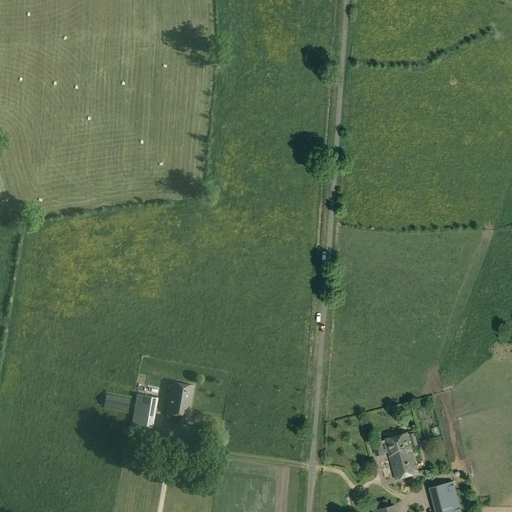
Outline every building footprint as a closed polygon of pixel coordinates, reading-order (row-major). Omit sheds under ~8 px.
[(172,382),(167,414),(188,417),(194,386),(172,382)] [(137,394),(130,430),(152,434),(158,398),(137,394)] [(106,395),(104,406),(128,411),(131,399),(106,395)] [(384,438),(385,440),(373,444),(376,455),(384,453),(388,452),(395,479),(419,473),(411,446),(417,444),(413,431),(406,433),(384,438)] [(462,511),(455,481),(428,488),(434,511),(462,511)] [(416,511),(409,483),(389,488),(394,511),(416,511)]
